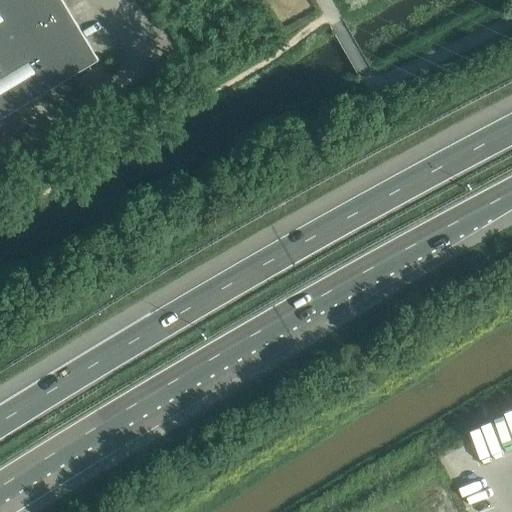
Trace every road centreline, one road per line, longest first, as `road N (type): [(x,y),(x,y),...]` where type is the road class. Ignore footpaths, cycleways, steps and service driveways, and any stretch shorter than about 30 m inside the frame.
road 1 (motorway): [(0,488),(282,316),(511,191)]
road 2 (motorway): [(511,136),(251,274),(0,424)]
